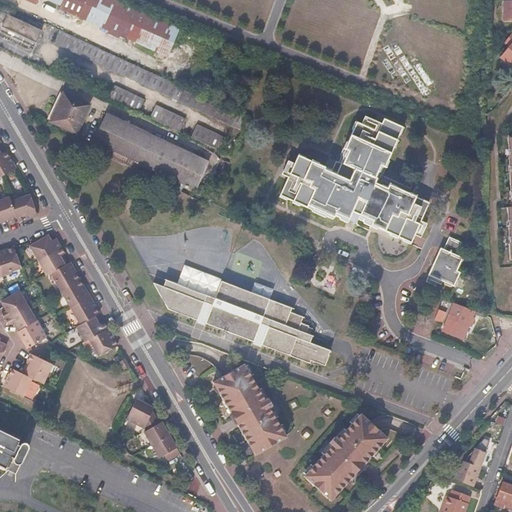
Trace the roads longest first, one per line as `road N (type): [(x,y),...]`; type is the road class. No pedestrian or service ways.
road 1 (residential): [(248,511),(0,90)]
road 2 (residential): [(0,110),(234,511)]
road 3 (primary): [(511,361),(374,511)]
road 4 (primary): [(385,511),(511,373)]
